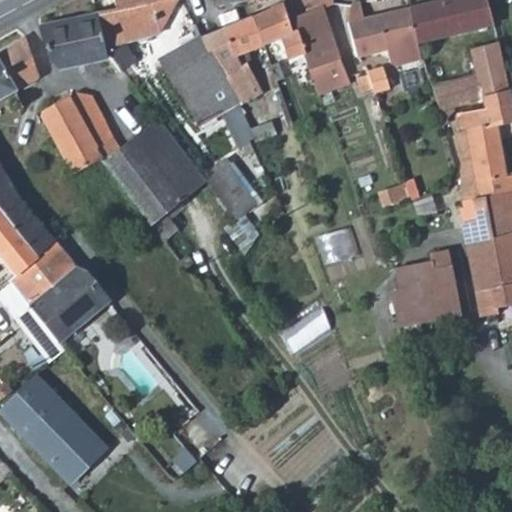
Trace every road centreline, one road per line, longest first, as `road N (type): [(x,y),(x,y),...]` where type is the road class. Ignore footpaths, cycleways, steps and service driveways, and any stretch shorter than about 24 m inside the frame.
road 1 (unknown): [(197,0),(155,80),(178,129),(213,164)]
road 2 (unknown): [(24,1),(49,66),(117,97),(137,123)]
